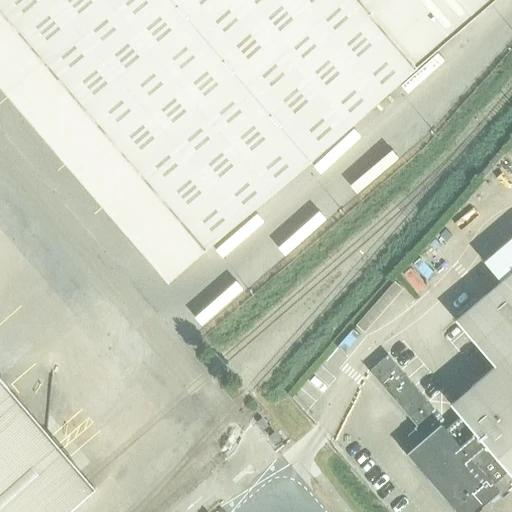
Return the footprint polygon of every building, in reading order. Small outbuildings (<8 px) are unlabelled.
[(0,0),(0,12),(37,55),(204,249),(493,0),(0,0)] [(422,286),(429,280),(415,265),(408,271),(422,286)] [(441,424),(406,454),(456,511),(474,511),(497,493),(502,498),(511,489),(511,271),(455,320),(494,366),(450,404),(460,416),(445,429),(441,424)] [(407,435),(406,454),(441,424),(445,420),(388,354),(370,370),(422,431),(420,432),(415,427),(407,435)] [(0,511),(66,511),(95,488),(89,481),(87,479),(0,378),(0,511)]
